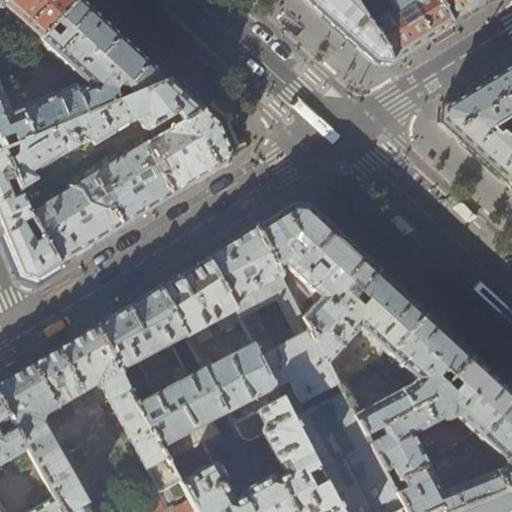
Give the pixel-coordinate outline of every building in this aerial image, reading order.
[(0,0),(0,9),(2,8),(39,41),(48,32),(54,24),(76,0),(0,0)] [(81,0),(76,0),(54,24),(62,31),(55,39),(48,32),(39,41),(87,86),(76,91),(74,87),(73,86),(70,86),(10,111),(0,87),(0,151),(4,150),(0,141),(11,136),(15,146),(118,102),(113,98),(114,91),(120,86),(132,96),(169,80),(125,40),(81,0)] [(304,0),(374,63),(389,65),(390,64),(351,0),(304,0)] [(351,0),(390,64),(421,44),(451,26),(435,0),(351,0)] [(435,0),(451,26),(458,21),(467,16),(491,0),(435,0)] [(511,190),(511,63),(440,109),(439,124),(471,153),(511,190)] [(169,80),(132,96),(118,102),(15,146),(5,150),(20,191),(37,181),(33,173),(89,140),(93,146),(132,123),(134,127),(142,128),(143,131),(148,131),(149,130),(154,139),(202,111),(185,95),(169,80)] [(202,111),(154,139),(142,146),(172,197),(225,166),(229,152),(218,124),(213,120),(202,111)] [(97,162),(67,180),(64,181),(55,187),(60,196),(28,214),(58,266),(95,244),(145,214),(172,197),(142,146),(133,151),(128,143),(106,156),(111,165),(102,170),(97,162)] [(5,150),(4,150),(0,151),(0,221),(8,239),(22,274),(36,279),(58,266),(28,214),(24,203),(21,194),(20,191),(5,150)] [(26,191),(21,194),(24,203),(31,199),(26,191)] [(291,204),(255,227),(315,341),(378,272),(343,239),(306,206),(300,205),(297,205),(291,204)] [(214,253),(206,258),(238,319),(277,299),(297,336),(258,357),(280,399),(340,511),(404,511),(390,484),(383,471),(369,443),(364,435),(354,415),(327,364),(315,341),(255,227),(214,253)] [(181,273),(158,288),(184,337),(202,370),(225,413),(232,425),(234,424),(280,399),(258,357),(249,339),(243,342),(247,348),(212,367),(199,343),(211,336),(206,326),(215,321),(220,332),(239,321),(238,319),(206,258),(181,273)] [(401,293),(378,272),(315,341),(327,364),(359,329),(388,355),(425,315),(401,293)] [(150,293),(144,297),(169,345),(184,337),(158,288),(150,293)] [(116,314),(95,327),(166,460),(201,441),(217,433),(211,422),(187,378),(181,366),(173,370),(170,377),(174,384),(152,396),(135,363),(169,345),(144,297),(116,314)] [(447,335),(425,315),(388,355),(414,379),(409,386),(354,415),(364,435),(378,428),(433,398),(444,386),(437,380),(444,372),(451,378),(471,357),(447,335)] [(47,355),(0,383),(0,403),(59,511),(89,511),(40,423),(42,416),(94,386),(101,389),(158,494),(178,482),(166,460),(95,327),(47,355)] [(511,394),(493,377),(471,357),(451,378),(444,386),(433,398),(378,428),(382,436),(369,443),(383,471),(392,466),(398,479),(428,465),(412,436),(443,419),(446,420),(449,420),(452,420),(455,417),(481,440),(511,404),(511,394)] [(202,370),(187,378),(211,422),(225,413),(202,370)] [(340,511),(280,399),(234,424),(242,438),(249,441),(262,434),(283,476),(276,479),(273,477),(270,477),(243,490),(241,493),(241,497),(233,502),(223,483),(224,479),(217,464),(212,463),(201,441),(166,460),(178,482),(187,500),(193,511),(340,511)] [(59,511),(0,403),(0,511),(59,511)] [(511,404),(481,440),(504,461),(503,464),(503,466),(441,491),(428,465),(398,479),(390,484),(404,511),(427,511),(439,507),(441,510),(439,511),(454,511),(511,489),(511,404)] [(511,511),(511,489),(454,511),(511,511)] [(193,511),(187,500),(173,508),(171,505),(164,509),(157,497),(136,508),(137,511),(193,511)]
